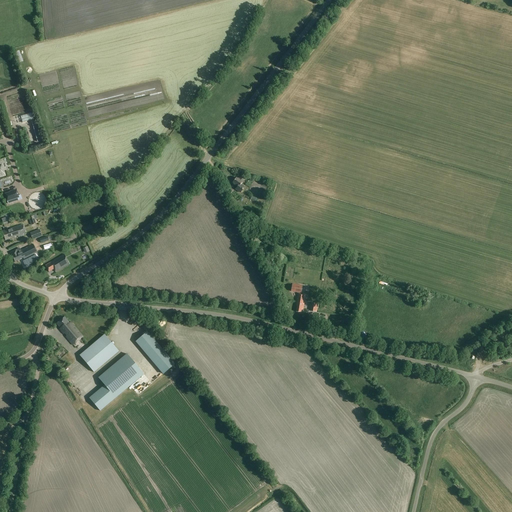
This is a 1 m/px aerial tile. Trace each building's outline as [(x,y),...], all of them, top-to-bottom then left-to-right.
[(233,183),(238,187),(236,189),(240,193),(245,187),(241,184),(242,182),(244,179),(241,177),(239,180),(236,178),(233,183)] [(4,194),(6,202),(7,202),(8,204),(22,199),(21,195),(19,196),(17,190),(4,194),(5,194),(4,194)] [(12,228),(15,237),(18,236),(18,237),(22,236),(26,234),(23,225),(19,226),(12,228)] [(14,237),(15,237),(12,228),(2,231),(6,241),(11,239),(11,240),(15,238),(14,237)] [(30,233),(33,240),(42,236),(40,230),(30,233)] [(24,259),(37,252),(33,244),(21,251),(20,248),(11,253),(15,262),(23,258),(24,259)] [(56,272),(70,264),(64,254),(50,262),(50,263),(45,266),(49,272),(54,269),(56,272)] [(36,255),(23,262),(25,267),(38,261),(36,255)] [(301,293),(302,285),(292,284),(291,291),(301,293)] [(303,304),(305,295),(297,294),(296,304),(297,305),(296,312),(301,313),(301,310),(303,310),(303,307),(302,307),(303,304)] [(66,337),(73,345),(83,337),(71,322),(70,323),(65,317),(57,324),(61,328),(60,330),(64,334),(65,333),(67,336),(66,337)] [(136,342),(163,374),(175,364),(148,332),(136,342)] [(94,373),(119,352),(104,334),(80,355),(94,373)] [(101,411),(116,398),(116,397),(144,374),(127,354),(98,378),(105,386),(90,398),(101,411)]
